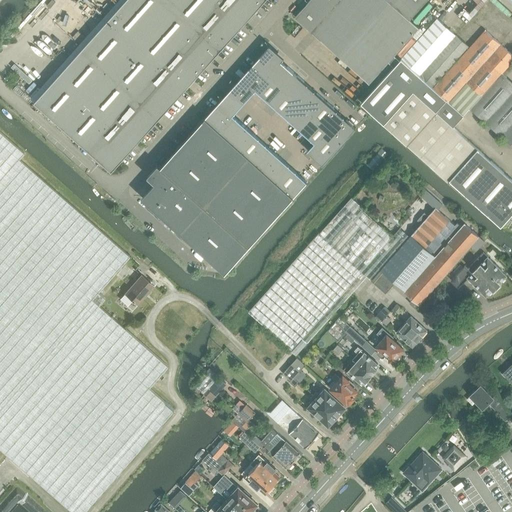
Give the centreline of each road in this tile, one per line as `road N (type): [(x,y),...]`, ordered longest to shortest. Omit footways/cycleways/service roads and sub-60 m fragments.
road 1 (tertiary): [(298,511),(442,355),(511,313)]
road 2 (unclassified): [(262,23),(115,184)]
road 3 (unclassified): [(115,184),(0,84)]
road 4 (unclassified): [(262,23),(352,104)]
